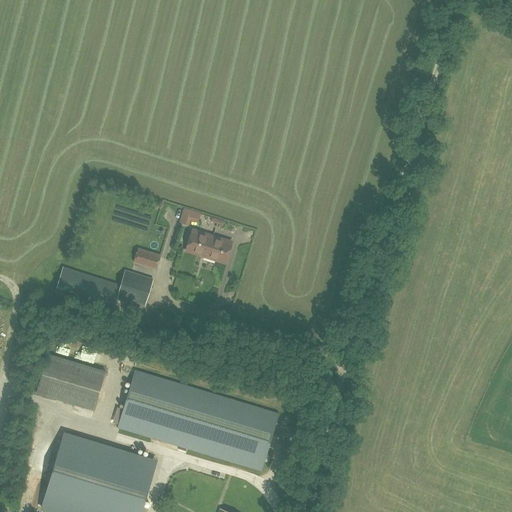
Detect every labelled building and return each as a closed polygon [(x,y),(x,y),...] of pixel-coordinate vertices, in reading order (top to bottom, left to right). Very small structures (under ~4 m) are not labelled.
[(234,241),(193,228),(185,252),(226,265),(234,241)] [(162,256),(138,248),(134,263),(157,270),(162,256)] [(121,285),(64,268),(63,267),(57,287),(116,305),(118,297),(121,285)] [(154,278),(125,270),(121,285),(118,297),(146,304),(154,278)] [(110,335),(89,330),(89,328),(84,327),(81,340),(107,346),(110,335)] [(55,341),(53,351),(83,357),(85,347),(55,341)] [(106,371),(48,353),(36,393),(94,411),(106,371)] [(135,370),(117,427),(261,471),(279,413),(135,370)] [(64,434),(40,511),(142,511),(157,462),(64,434)]
